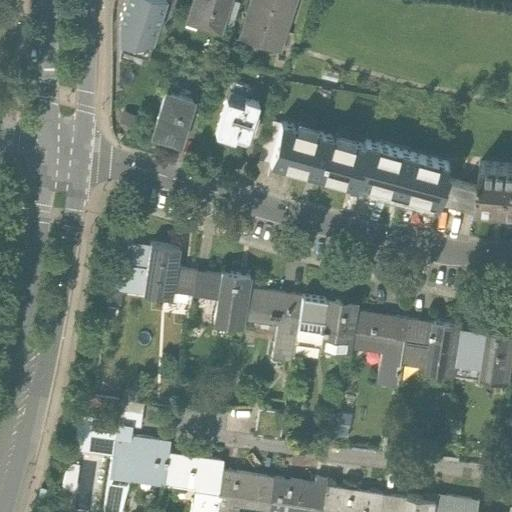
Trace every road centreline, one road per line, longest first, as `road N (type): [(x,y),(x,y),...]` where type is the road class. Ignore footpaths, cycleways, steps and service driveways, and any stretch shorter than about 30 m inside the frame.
road 1 (residential): [(81,154),(348,234),(511,262)]
road 2 (secondary): [(0,503),(16,484),(43,373),(81,154)]
road 3 (secondary): [(47,147),(0,422)]
road 4 (secondary): [(81,154),(85,0)]
road 5 (secondary): [(46,0),(47,147)]
